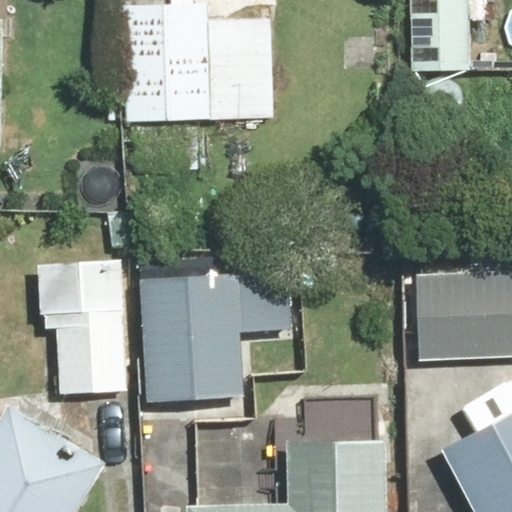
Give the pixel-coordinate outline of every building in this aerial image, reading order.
[(416,0),(416,13),(421,13),(419,68),(475,70),(477,0),(416,0)] [(219,16),(220,4),(131,1),(127,119),(279,124),(282,18),(219,16)] [(0,173),(7,174),(14,19),(0,18),(0,173)] [(133,391),(130,262),(46,258),(48,318),(50,318),(50,335),(65,335),(66,392),(133,391)] [(297,269),(154,270),(155,403),(253,402),(253,330),(298,330),(297,269)] [(511,363),(511,271),(427,272),(426,363),(511,363)] [(511,511),(511,385),(463,412),(476,437),(452,450),(486,511),(511,511)] [(297,510),(203,507),(202,511),(397,511),(400,434),(389,434),(390,397),(315,395),(314,443),(299,443),(297,510)] [(17,402),(0,428),(0,511),(81,511),(113,460),(17,402)]
